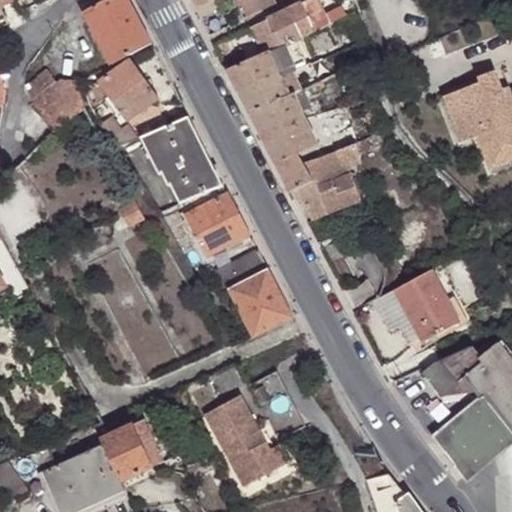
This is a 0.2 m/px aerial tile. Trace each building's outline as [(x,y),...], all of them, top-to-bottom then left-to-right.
[(111,65),(151,45),(127,0),(105,0),(83,11),(111,65)] [(191,0),(197,9),(201,18),(219,8),(214,0),(191,0)] [(276,3),(274,0),(238,0),(247,16),(253,14),(276,3)] [(346,4),(326,14),(319,0),(307,0),(302,3),(315,30),(349,15),(346,4)] [(279,47),(315,30),(302,3),(267,19),(279,47)] [(38,8),(41,12),(47,9),(44,4),(38,8)] [(267,19),(251,27),(264,54),(268,52),(278,48),(279,47),(267,19)] [(350,47),(358,44),(356,39),(348,43),(350,47)] [(289,74),(278,48),(268,52),(277,75),(279,78),(288,74),(289,74)] [(264,54),(227,71),(238,92),(277,75),(268,52),(264,54)] [(98,83),(125,122),(158,99),(131,60),(98,83)] [(321,60),(300,69),(305,81),(326,72),(321,60)] [(55,130),(83,108),(75,82),(60,80),(56,84),(47,71),(21,88),(21,92),(22,96),(24,99),(55,130)] [(454,94),(471,137),(474,135),(486,169),(511,158),(511,101),(506,85),(499,88),(492,72),(475,78),(477,83),(454,94)] [(288,74),(279,78),(287,97),(292,95),(296,93),(288,74)] [(277,75),(238,92),(249,114),(287,97),(279,78),(277,75)] [(332,77),(301,91),(307,104),(338,92),(332,77)] [(460,142),(471,137),(454,94),(477,83),(475,78),(440,91),(460,142)] [(301,91),(296,93),(292,95),(300,113),(309,109),(307,104),(301,91)] [(287,97),(249,114),(262,138),(304,119),(300,113),(292,95),(287,97)] [(366,115),(372,129),(378,127),(386,124),(380,108),(365,113),(366,115)] [(177,205),(224,186),(188,116),(136,138),(133,139),(153,176),(157,174),(163,186),(166,184),(177,205)] [(304,119),(262,138),(277,166),(300,155),(318,147),(304,119)] [(104,136),(111,148),(129,141),(121,127),(104,136)] [(357,144),(361,143),(358,136),(354,138),(351,130),(337,136),(342,151),(357,144)] [(357,144),(342,151),(323,157),(332,182),(351,175),(349,168),(362,164),(357,144)] [(300,155),(277,166),(280,173),(290,191),(296,188),(311,181),(302,163),(304,163),(300,155)] [(304,164),(304,163),(302,163),(311,181),(296,188),(313,220),(362,201),(351,175),(332,182),(323,157),(304,164)] [(206,257),(249,234),(228,194),(184,216),(206,257)] [(145,219),(132,195),(116,204),(129,227),(145,219)] [(176,212),(161,219),(168,231),(182,224),(176,212)] [(185,234),(173,240),(180,255),(193,248),(185,234)] [(0,286),(21,276),(0,237),(0,286)] [(335,243),(325,248),(332,262),(342,256),(335,243)] [(240,280),(268,268),(259,251),(232,264),(240,280)] [(253,338),(293,317),(268,269),(228,289),(253,338)] [(458,323),(432,272),(395,292),(421,343),(458,323)] [(511,396),(511,361),(494,339),(475,354),(470,347),(421,369),(441,396),(463,379),(479,398),(511,440),(511,430),(509,427),(511,424),(511,399),(511,398),(511,396)] [(277,371),(250,385),(263,412),(290,399),(277,371)] [(241,395),(205,415),(245,487),(280,468),(270,450),(241,395)] [(431,438),(465,483),(511,444),(511,440),(479,398),(431,438)] [(291,433),(304,427),(290,399),(263,412),(274,435),(291,433)] [(100,438),(103,444),(120,481),(163,462),(144,420),(100,438)] [(103,444),(57,464),(79,511),(124,492),(120,481),(103,444)] [(287,464),(277,446),(270,450),(280,468),(287,464)] [(78,511),(79,511),(57,464),(40,472),(56,511),(78,511)] [(419,511),(412,503),(391,478),(388,474),(365,480),(377,511),(419,511)]
